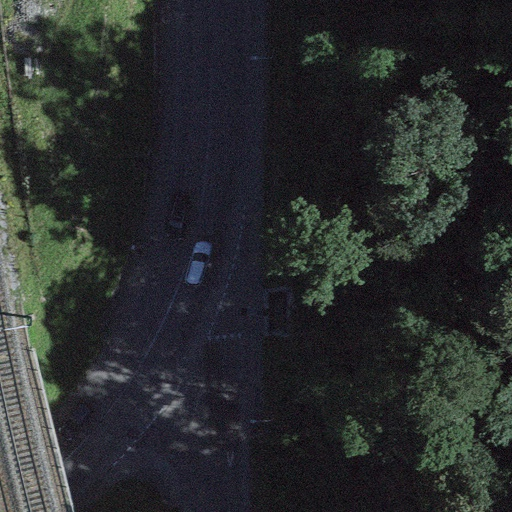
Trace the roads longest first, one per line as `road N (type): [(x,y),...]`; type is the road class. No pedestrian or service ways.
road 1 (primary): [(150,346),(199,204),(209,0)]
road 2 (primary): [(8,511),(106,410),(150,346)]
road 3 (residential): [(216,511),(201,417),(150,346)]
